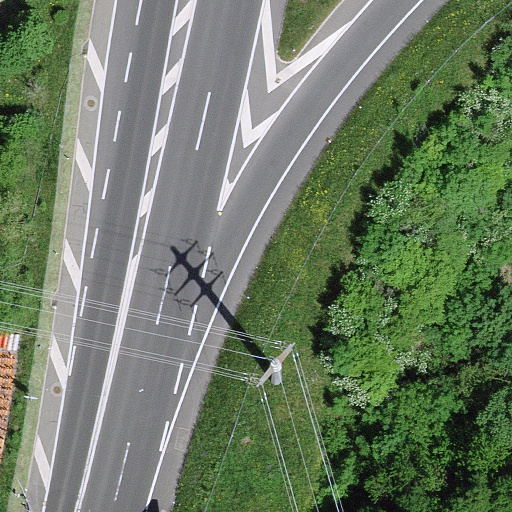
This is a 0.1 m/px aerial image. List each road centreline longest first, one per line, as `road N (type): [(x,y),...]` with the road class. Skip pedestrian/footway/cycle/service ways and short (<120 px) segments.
road 1 (trunk): [(157,0),(119,213),(84,511)]
road 2 (trunk): [(157,327),(353,51),(400,0)]
road 3 (trunk): [(157,327),(227,0)]
road 4 (trunk): [(95,511),(157,327)]
